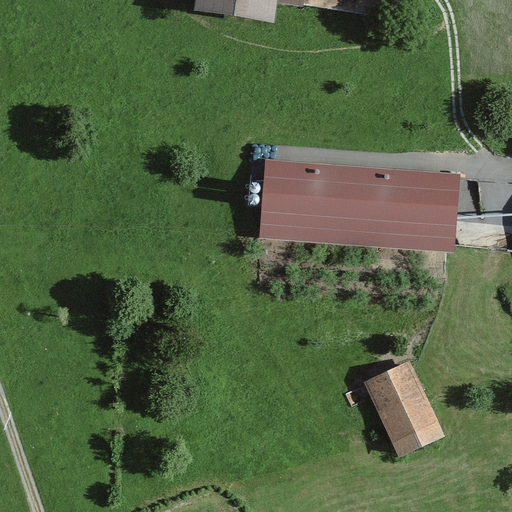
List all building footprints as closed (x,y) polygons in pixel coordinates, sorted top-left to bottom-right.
[(194,0),(194,7),(277,19),(279,1),(303,5),(303,0),(194,0)] [(459,173),(266,158),(260,234),(453,249),(459,173)] [(261,182),(260,180),(258,179),(256,179),(254,179),(253,180),(251,181),(250,183),(250,184),(251,186),(251,188),(253,189),(254,190),(256,190),(258,190),(260,189),(261,187),(262,185),(262,184),(261,182)] [(260,194),(259,192),(258,191),(256,191),(254,191),(252,191),(251,192),(250,194),(250,195),(250,197),(251,199),(252,200),(253,201),(255,201),(256,201),(258,201),(259,199),(260,198),(261,196),(260,194)] [(411,359),(366,380),(400,454),(445,433),(411,359)]
